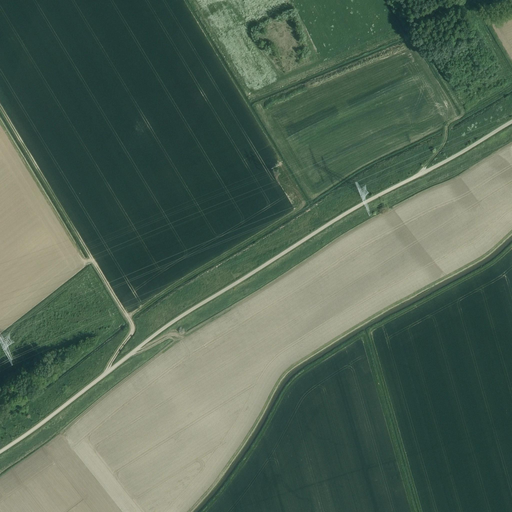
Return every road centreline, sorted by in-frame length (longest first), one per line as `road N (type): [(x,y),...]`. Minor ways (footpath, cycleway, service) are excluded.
road 1 (unclassified): [(0,451),(250,271),(511,121)]
road 2 (track): [(418,174),(462,107),(413,29),(286,81)]
road 3 (track): [(106,372),(132,327),(91,258)]
